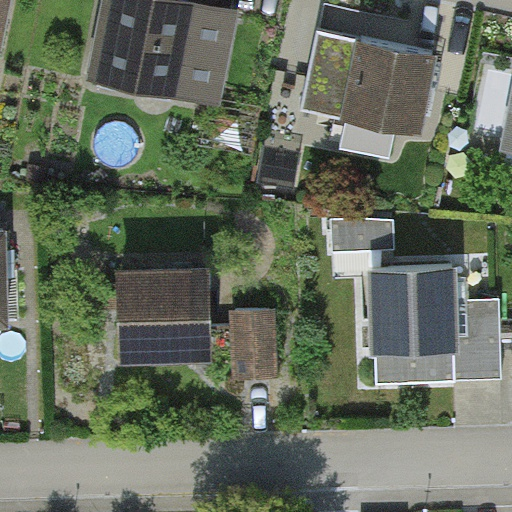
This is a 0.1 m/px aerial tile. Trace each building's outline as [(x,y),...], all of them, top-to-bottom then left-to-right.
[(20,0),(0,0),(0,53),(9,55),(20,0)] [(240,19),(149,0),(105,0),(91,69),(224,97),(240,19)] [(452,55),(325,29),(308,109),(436,135),(452,55)] [(396,220),(333,223),(334,256),(397,254),(396,220)] [(20,226),(0,226),(0,335),(24,335),(20,226)] [(456,268),(376,272),(382,390),(462,386),(458,307),(456,268)] [(224,272),(126,275),(129,359),(227,356),(224,272)] [(502,305),(458,307),(462,386),(507,384),(502,305)] [(277,312),(236,314),(238,383),(279,382),(277,312)]
